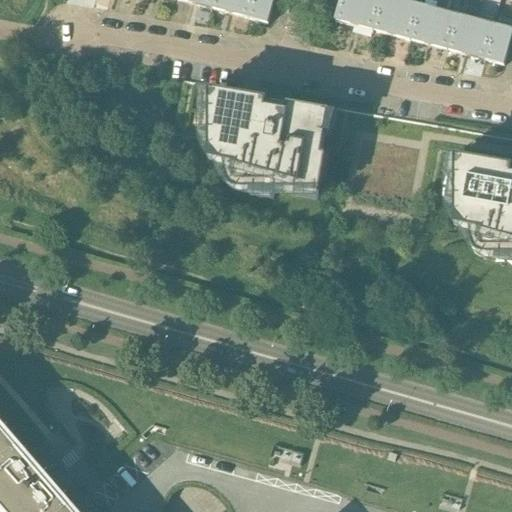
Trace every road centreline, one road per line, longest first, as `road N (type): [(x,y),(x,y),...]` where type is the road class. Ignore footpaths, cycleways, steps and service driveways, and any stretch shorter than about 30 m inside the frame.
road 1 (primary): [(86,305),(419,400)]
road 2 (residential): [(511,107),(286,68)]
road 3 (residential): [(286,68),(97,35),(67,38)]
road 4 (residential): [(164,463),(300,501)]
